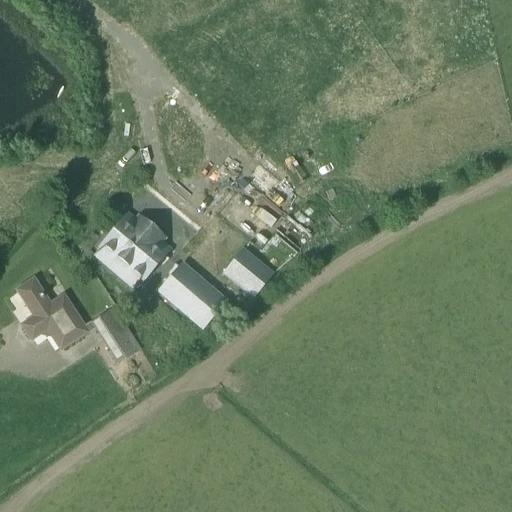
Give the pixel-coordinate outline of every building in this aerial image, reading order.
[(127,215),(98,249),(140,286),(169,252),(161,245),(166,240),(138,216),(134,221),(127,215)] [(223,276),(253,299),(270,277),(241,254),(223,276)] [(180,268),(158,294),(203,332),(225,306),(180,268)] [(50,337),(61,353),(88,335),(64,299),(50,308),(33,282),(17,293),(34,320),(22,328),(32,343),(44,335),(50,337)] [(117,367),(141,352),(114,310),(90,324),(117,367)]
